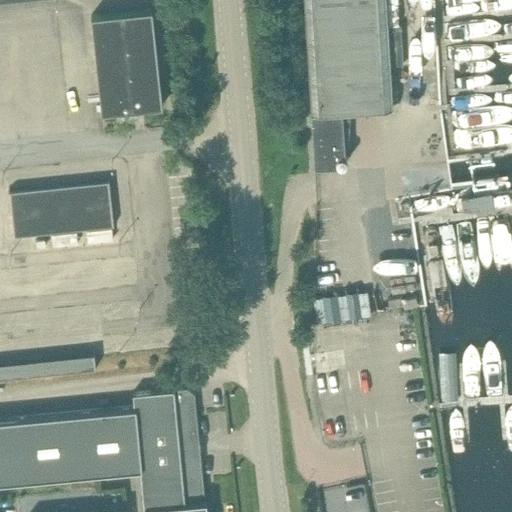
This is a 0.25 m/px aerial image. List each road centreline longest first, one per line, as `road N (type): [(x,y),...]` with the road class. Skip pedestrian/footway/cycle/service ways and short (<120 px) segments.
road 1 (unclassified): [(275,511),(227,0)]
road 2 (unknown): [(239,147),(58,161),(0,135)]
